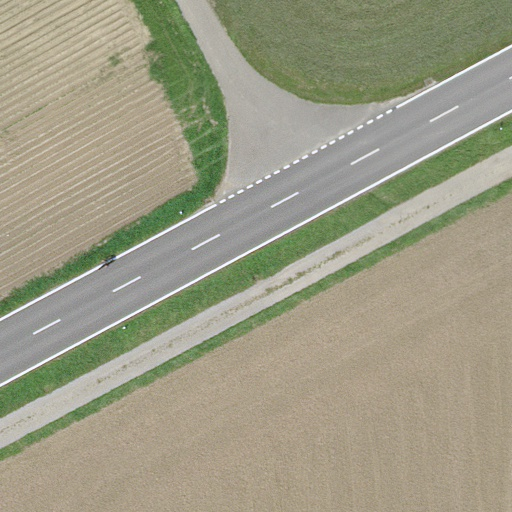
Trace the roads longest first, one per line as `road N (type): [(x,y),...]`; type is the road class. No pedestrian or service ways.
road 1 (primary): [(511,79),(0,351)]
road 2 (track): [(0,436),(511,165)]
road 3 (track): [(189,0),(300,193)]
